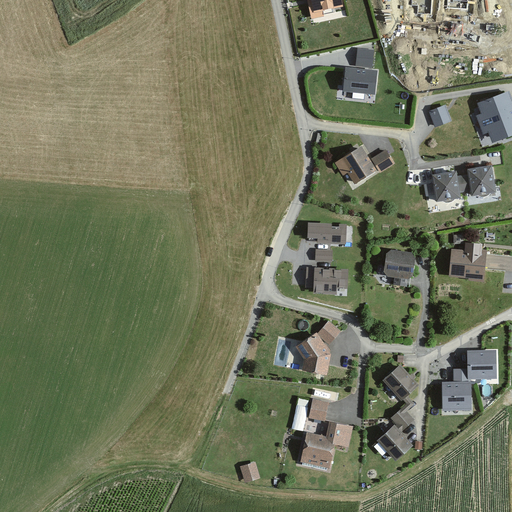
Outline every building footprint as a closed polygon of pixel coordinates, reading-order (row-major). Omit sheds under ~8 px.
[(305,0),(310,19),(325,16),(324,9),(333,7),(334,8),(344,6),(342,0),(305,0)] [(469,0),(409,0),(409,7),(415,8),(414,15),(434,17),(434,7),(444,8),(443,17),(462,18),(463,11),(469,11),(469,0)] [(482,45),(422,40),(420,62),(426,63),(426,70),(445,72),(446,62),(456,63),(455,72),(474,73),(474,66),(480,66),(482,45)] [(357,49),(356,65),(373,66),(374,51),(357,49)] [(378,71),(346,68),(344,90),(376,93),(378,71)] [(511,100),(509,92),(477,103),(481,114),(476,116),(483,135),(489,133),(493,143),(511,135),(511,100)] [(446,106),(432,111),(438,128),(453,123),(446,106)] [(363,146),(335,162),(343,176),(349,172),(355,183),(377,170),(363,146)] [(387,150),(373,159),(382,173),(396,164),(387,150)] [(467,177),(469,192),(472,191),(473,197),(479,196),(481,197),(484,198),(487,198),(492,196),(493,194),(499,193),(496,168),(471,171),(472,177),(467,177)] [(469,192),(467,177),(461,178),(460,172),(434,176),(438,203),(444,202),(446,203),(448,204),(451,204),(454,203),(456,202),(458,200),(464,199),(463,193),(469,192)] [(434,182),(425,183),(426,196),(435,195),(434,182)] [(334,224),(309,223),(309,239),(319,239),(319,243),(342,244),(342,240),(348,241),(349,230),(334,229),(334,224)] [(485,245),(468,243),(467,252),(454,250),(452,277),(472,279),(472,281),(487,283),(490,251),(485,250),(485,245)] [(334,250),(316,249),(316,261),(334,262),(334,250)] [(411,252),(391,250),(387,254),(384,272),(388,276),(394,278),(394,285),(409,286),(409,278),(414,276),(416,258),(411,252)] [(319,268),(307,267),(306,288),(314,289),(314,295),(337,295),(338,290),(348,290),(349,270),(319,270),(319,268)] [(329,321),(318,334),(329,344),(341,331),(329,321)] [(318,334),(317,333),(296,347),(305,359),(302,370),(327,375),(331,354),(318,334)] [(496,350),(467,351),(468,369),(453,369),(454,382),(442,382),(443,410),(472,410),(471,379),(497,379),(496,350)] [(420,384),(401,364),(383,380),(402,400),(420,384)] [(297,397),(294,428),(306,429),(308,398),(297,397)] [(329,402),(313,399),(309,418),(325,421),(329,402)] [(402,431),(414,420),(403,407),(391,418),(402,431)] [(327,437),(307,432),(300,463),(330,469),(335,444),(349,447),(354,426),(330,421),(327,437)] [(414,445),(394,425),(378,441),(397,461),(414,445)] [(258,462),(241,468),(247,485),(263,479),(258,462)]
